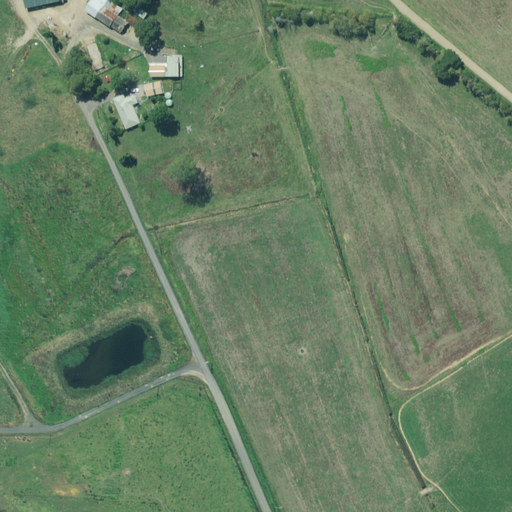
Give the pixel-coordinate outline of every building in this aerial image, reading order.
[(110,0),(94,0),(87,11),(112,27),(123,34),(130,23),(120,16),(124,9),(111,0),(110,0)] [(149,13),(139,7),(136,13),(145,19),(149,13)] [(103,67),(99,55),(92,58),(95,70),(103,67)] [(181,77),(181,61),(177,61),(177,63),(170,63),(170,77),(181,77)] [(169,77),(169,66),(152,66),(152,77),(169,77)] [(165,94),(162,82),(146,85),(149,97),(165,94)] [(127,100),(125,95),(115,99),(128,130),(142,124),(134,106),(139,103),(136,96),(127,100)]
